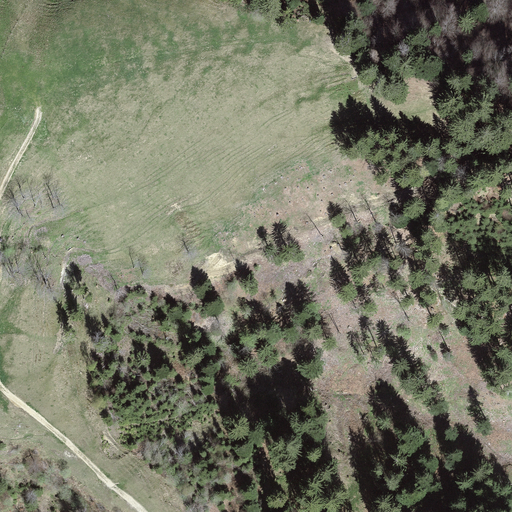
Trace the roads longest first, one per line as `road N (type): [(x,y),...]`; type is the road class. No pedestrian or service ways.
road 1 (track): [(0,385),(143,511)]
road 2 (track): [(9,97),(31,96),(37,114),(0,195)]
